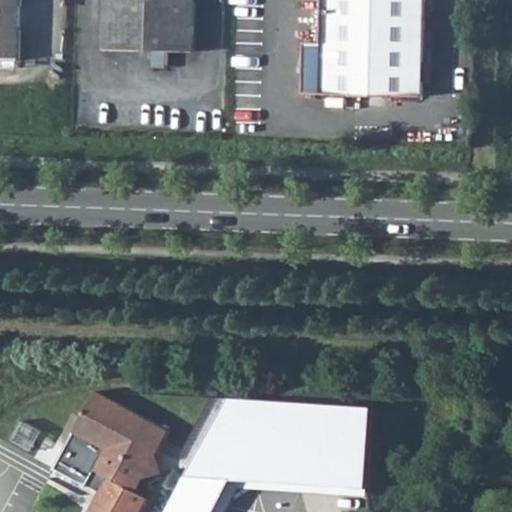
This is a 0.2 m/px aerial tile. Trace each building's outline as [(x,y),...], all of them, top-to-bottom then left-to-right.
[(0,0),(0,59),(24,60),(24,0),(0,0)] [(109,0),(109,50),(198,51),(198,0),(109,0)] [(325,0),(325,43),(307,42),(306,94),(426,96),(427,0),(325,0)] [(101,494),(91,511),(142,511),(149,500),(137,493),(145,478),(156,475),(152,457),(154,453),(158,455),(171,430),(97,391),(56,470),(101,494)] [(167,511),(227,511),(242,487),(371,495),(377,405),(232,396),(167,511)]
